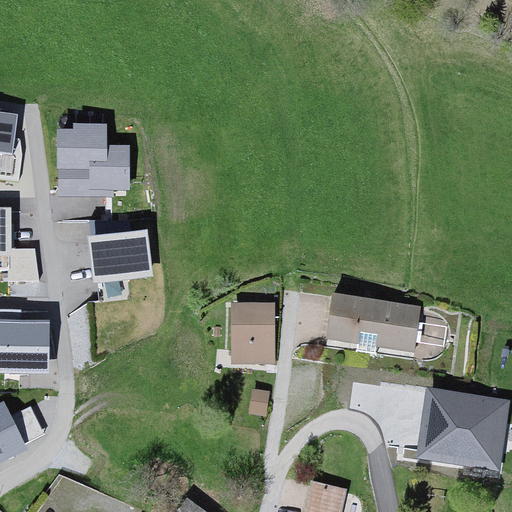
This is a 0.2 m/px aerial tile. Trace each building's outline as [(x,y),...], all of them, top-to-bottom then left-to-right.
[(17,111),(0,108),(0,148),(12,150),(17,111)] [(77,135),(59,135),(59,187),(105,187),(105,196),(122,196),(122,152),(101,152),(101,129),(77,129),(77,135)] [(10,204),(0,204),(0,253),(9,254),(10,204)] [(147,226),(87,233),(92,280),(152,274),(147,226)] [(417,309),(336,297),(330,337),(411,350),(417,309)] [(271,307),(235,306),(235,359),(270,359),(271,307)] [(50,317),(0,316),(0,370),(49,371),(50,317)] [(267,393),(253,392),(251,413),(264,414),(267,393)] [(504,404),(430,394),(422,456),(496,466),(504,404)] [(0,459),(26,447),(4,399),(0,401),(0,459)] [(338,511),(343,492),(314,485),(307,511),(338,511)] [(201,511),(187,501),(178,511),(201,511)]
